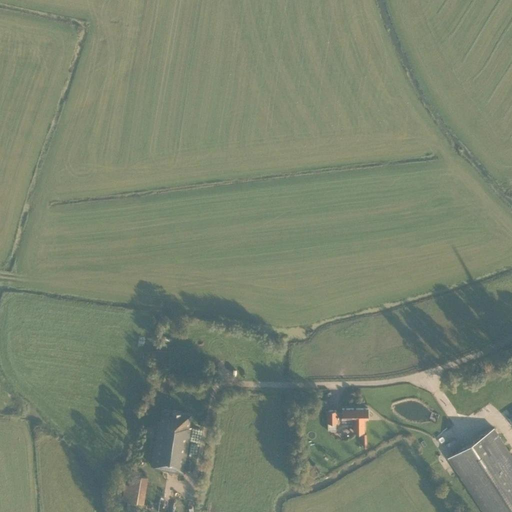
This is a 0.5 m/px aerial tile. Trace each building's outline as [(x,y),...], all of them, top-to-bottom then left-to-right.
[(165,359),(155,358),(154,366),(164,367),(165,359)] [(168,400),(171,373),(159,372),(156,399),(168,400)] [(212,389),(211,378),(202,378),(202,390),(212,389)] [(367,418),(367,408),(341,409),(341,412),(336,412),(336,410),(326,410),(326,423),(336,422),(336,419),(341,419),(341,425),(353,424),(353,431),(363,431),(363,418),(367,418)] [(170,411),(161,409),(159,422),(157,422),(149,464),(159,466),(159,469),(182,473),(190,427),(187,426),(189,414),(180,412),(180,411),(170,409),(170,411)] [(483,511),(511,511),(511,457),(492,428),(447,457),(483,511)] [(123,490),(122,499),(143,503),(148,476),(130,473),(127,491),(123,490)]
